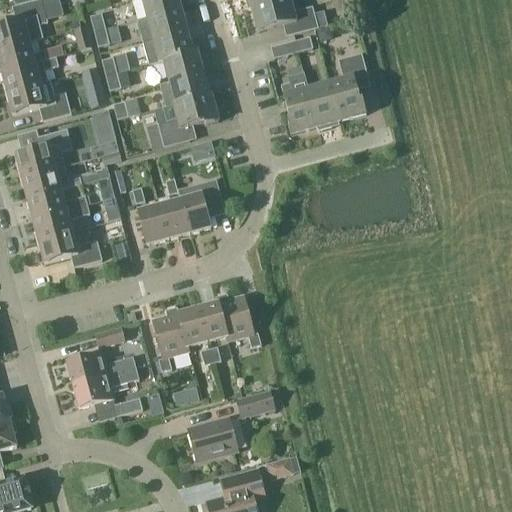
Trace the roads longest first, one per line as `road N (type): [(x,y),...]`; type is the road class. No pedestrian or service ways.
road 1 (residential): [(262,168),(257,219),(222,260),(13,322)]
road 2 (residential): [(177,511),(143,470),(45,442),(13,322)]
road 3 (residential): [(216,0),(262,168)]
road 4 (residential): [(262,168),(382,139)]
